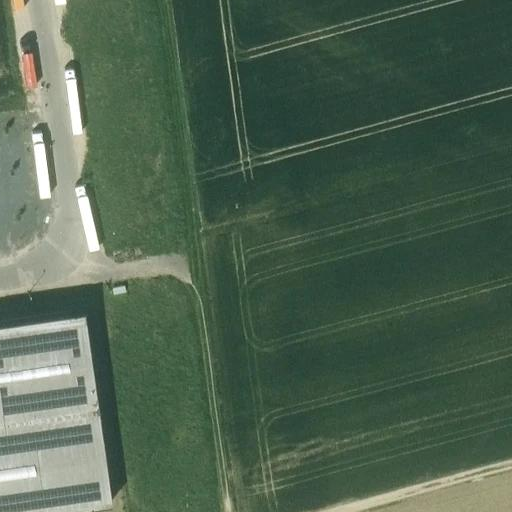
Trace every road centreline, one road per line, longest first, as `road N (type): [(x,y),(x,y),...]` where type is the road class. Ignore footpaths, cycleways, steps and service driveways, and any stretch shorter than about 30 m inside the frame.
road 1 (track): [(229,511),(161,0)]
road 2 (unclassified): [(35,0),(69,243),(55,270),(0,280)]
